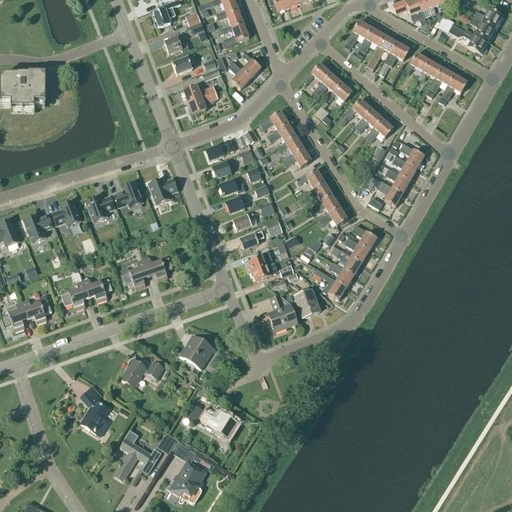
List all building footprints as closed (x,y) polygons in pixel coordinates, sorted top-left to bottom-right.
[(221,6),(221,5),(232,0),(218,0),(219,1),(217,2),(217,1),(212,3),(212,4),(214,8),(221,6)] [(215,17),(217,22),(226,19),(226,18),(237,13),(232,0),(221,5),(221,6),(225,14),(223,15),(222,15),(215,17)] [(289,11),(284,0),(271,0),(272,2),(274,7),(277,15),(289,11)] [(284,0),(289,11),(300,6),(297,0),(284,0)] [(432,10),(428,0),(419,0),(416,1),(421,14),(425,13),(432,10)] [(441,0),(428,0),(432,10),(438,8),(440,12),(446,10),(441,0)] [(455,11),(460,0),(453,0),(449,9),(455,11)] [(421,14),(416,1),(405,6),(404,3),(392,8),(396,17),(408,13),(412,25),(419,22),(422,28),(426,27),(424,20),(421,14)] [(180,7),(179,3),(178,2),(163,8),(164,12),(153,17),(156,24),(154,25),(156,30),(157,29),(158,31),(170,26),(168,21),(174,19),(171,10),(180,7)] [(212,4),(198,10),(200,14),(214,8),(212,4)] [(226,18),(226,19),(230,29),(221,32),(223,36),(231,32),(232,32),(231,31),(243,27),(237,13),(226,18)] [(472,20),(496,33),(503,21),(501,20),(488,13),(484,19),(475,14),(472,20)] [(188,30),(199,26),(195,15),(184,19),(188,30)] [(442,34),(448,23),(442,19),(436,30),(442,34)] [(489,45),(496,33),(472,20),(469,26),(478,31),(475,37),(489,45)] [(448,23),(442,34),(447,36),(447,35),(452,27),(453,25),(448,23)] [(352,34),(345,46),(346,46),(351,50),(352,50),(358,39),(364,42),(365,42),(371,31),(358,24),(352,34)] [(200,26),(199,26),(188,30),(191,38),(202,33),(200,26)] [(223,43),(225,49),(237,45),(248,40),(243,27),(231,31),(232,32),(231,32),(234,39),(223,43)] [(421,29),(419,33),(426,36),(429,35),(426,27),(421,29)] [(482,58),(489,45),(475,37),(474,37),(465,32),(464,34),(452,27),(447,35),(457,40),(462,38),(471,44),(467,50),(475,55),(475,56),(479,58),(480,57),(482,58)] [(365,42),(364,42),(358,53),(365,57),(371,46),(377,49),(383,38),(371,31),(365,42)] [(184,43),(183,38),(164,45),(168,58),(181,53),(182,56),(189,53),(185,43),(184,43)] [(381,51),(389,56),(390,56),(396,45),(383,38),(377,49),(373,56),(377,58),(381,51)] [(409,53),(396,45),(390,56),(389,56),(384,66),(389,69),(390,70),(396,60),(403,64),(409,53)] [(237,61),(235,55),(228,57),(231,64),(237,61)] [(260,71),(251,63),(252,63),(245,56),(242,59),(248,66),(241,73),(241,74),(250,82),(260,71)] [(377,58),(373,56),(366,68),(372,71),(379,59),(377,58)] [(422,74),(422,75),(428,64),(416,57),(410,67),(405,75),(408,77),(413,69),(422,74)] [(196,64),(194,58),(187,61),(187,60),(172,66),(176,78),(192,72),(189,66),(196,64)] [(220,75),(225,73),(221,62),(215,64),(220,75)] [(204,73),(215,70),(212,63),(202,66),(204,73)] [(435,82),(441,71),(428,64),(422,75),(422,74),(418,81),(422,84),(426,77),(434,82),(435,82)] [(250,82),(241,74),(241,73),(232,65),(227,71),(236,79),(231,84),(240,93),(250,82)] [(383,80),(389,69),(384,66),(378,77),(383,80)] [(319,67),(311,76),(304,83),(307,86),(313,79),(321,86),(322,86),(330,77),(319,67)] [(202,83),(218,78),(216,71),(200,77),(202,83)] [(435,82),(434,82),(428,92),(435,96),(441,86),(447,89),(454,78),(441,71),(435,82)] [(341,86),(330,77),(322,86),(321,86),(313,95),(319,100),(327,90),(332,95),(333,95),(341,86)] [(44,106),(44,107),(45,107),(45,79),(28,79),(28,78),(24,78),(20,78),(17,78),(17,79),(0,78),(0,106),(0,105),(10,105),(10,112),(34,112),(34,106),(44,106)] [(447,89),(441,99),(448,103),(454,93),(460,96),(466,85),(454,78),(447,89)] [(329,105),(335,98),(344,105),(352,96),(341,86),(333,95),(332,95),(326,102),(329,105)] [(182,94),(187,106),(214,96),(212,90),(199,95),(196,89),(182,94)] [(187,106),(192,118),(205,113),(203,107),(216,102),(214,96),(187,106)] [(355,115),(362,121),(362,122),(370,112),(359,103),(352,112),(351,111),(345,119),(349,123),(355,115)] [(373,131),(381,122),(370,112),(362,122),(362,121),(354,131),(359,136),(367,126),(373,131)] [(277,133),(277,134),(288,127),(280,115),(270,121),(259,127),(263,134),(273,127),(277,133)] [(325,119),(321,123),(327,128),(331,124),(325,119)] [(392,132),(381,122),(373,131),(365,140),(370,145),(378,136),(384,141),(392,132)] [(284,146),(285,146),(295,139),(288,127),(277,134),(277,133),(266,140),(270,146),(281,140),(284,146)] [(251,147),(255,144),(249,134),(244,136),(251,147)] [(240,150),(247,147),(244,137),(236,140),(240,150)] [(292,158),(303,152),(295,139),(285,146),(284,146),(276,151),(279,155),(287,150),(292,158)] [(233,154),(229,143),(224,145),(225,147),(227,152),(228,155),(233,154)] [(249,154),(252,163),(257,162),(263,158),(258,149),(257,150),(255,146),(250,149),(253,153),(249,154)] [(221,154),(227,152),(225,147),(219,149),(219,148),(205,154),(209,164),(223,158),(221,154)] [(409,159),(406,165),(406,166),(416,172),(424,159),(413,153),(402,147),(398,153),(409,159)] [(341,156),(344,152),(339,148),(336,151),(341,156)] [(379,164),(384,155),(377,150),(372,159),(379,164)] [(392,158),(395,159),(398,155),(390,151),(388,155),(392,158)] [(311,164),(303,152),(292,158),(282,164),(285,171),(296,164),(300,171),(311,164)] [(252,163),(249,154),(249,153),(240,157),(244,167),(253,164),(252,163)] [(398,178),(409,184),(416,172),(406,166),(406,165),(395,159),(391,166),(402,172),(398,178)] [(234,170),(232,164),(226,166),(212,171),(216,181),(230,176),(228,172),(234,170)] [(257,171),(246,175),(250,184),(250,185),(261,181),(257,171)] [(395,184),(391,191),(402,197),(409,184),(398,178),(388,172),(384,178),(395,184)] [(307,182),(313,192),(324,185),(316,173),(306,179),(298,184),(300,187),(307,182)] [(375,183),(370,180),(364,191),(369,194),(375,183)] [(161,182),(148,187),(155,207),(168,202),(167,198),(177,194),(172,182),(162,186),(161,182)] [(241,187),(239,182),(233,184),(219,189),(223,199),(236,194),(237,197),(244,194),(242,187),(241,187)] [(376,191),(376,192),(387,199),(384,204),(395,210),(402,197),(391,191),(380,184),(376,191)] [(331,198),(324,185),(313,192),(302,198),(306,204),(317,198),(321,204),(331,198)] [(127,207),(129,211),(142,206),(134,186),(121,191),(123,195),(113,198),(118,210),(127,207)] [(257,201),(269,196),(265,187),(254,192),(257,201)] [(328,217),(339,210),(331,198),(321,204),(310,210),(314,217),(324,210),(328,216),(328,217)] [(248,205),(245,199),(239,202),(239,201),(225,207),(229,217),(243,211),(242,207),(248,205)] [(98,200),(85,205),(93,225),(106,220),(104,216),(114,212),(109,200),(100,204),(98,200)] [(371,201),(368,207),(378,213),(381,207),(376,204),(371,201)] [(65,225),(67,229),(80,224),(72,204),(59,209),(61,213),(51,217),(55,229),(65,225)] [(274,216),(270,205),(259,210),(261,216),(266,214),(268,218),(274,216)] [(332,222),(336,229),(347,222),(339,210),(328,217),(328,216),(318,223),(321,229),(332,222)] [(236,234),(256,227),(252,217),(246,219),(232,224),(236,234)] [(23,223),(31,246),(44,241),(42,234),(52,230),(47,218),(37,222),(36,218),(23,223)] [(0,244),(3,244),(5,250),(18,245),(10,223),(0,226),(0,244)] [(269,238),(281,233),(277,223),(265,228),(269,238)] [(362,241),(358,247),(358,248),(368,254),(376,242),(366,235),(355,228),(351,235),(362,241)] [(263,241),(261,235),(253,238),(253,237),(239,243),(240,246),(239,246),(241,250),(242,250),(243,253),(257,247),(256,243),(263,241)] [(140,236),(129,240),(130,245),(142,241),(140,236)] [(327,249),(333,240),(328,237),(322,246),(327,249)] [(294,239),(284,245),(287,250),(297,245),(294,239)] [(354,253),(350,260),(361,266),(368,254),(358,248),(358,247),(347,241),(344,247),(354,253)] [(317,243),(307,250),(315,255),(321,246),(317,243)] [(343,272),(353,279),(361,266),(350,260),(340,253),(336,259),(347,266),(343,272)] [(285,254),(279,256),(281,262),(287,259),(285,254)] [(300,261),(307,265),(310,260),(303,256),(300,261)] [(250,274),(267,268),(266,265),(263,258),(248,264),(249,269),(248,269),(250,274)] [(143,263),(149,280),(155,278),(157,284),(167,281),(164,274),(172,271),(168,261),(151,266),(149,260),(143,263)] [(119,273),(121,277),(125,288),(132,285),(135,292),(145,289),(142,282),(149,280),(143,263),(136,265),(138,271),(129,274),(127,271),(119,273)] [(335,285),(346,291),(353,279),(343,272),(332,265),(328,272),(339,278),(335,284),(335,285)] [(267,268),(250,274),(252,280),(254,279),(255,284),(271,278),(277,276),(274,269),(268,272),(267,268)] [(281,280),(292,276),(290,270),(278,275),(281,280)] [(33,271),(25,274),(28,282),(36,278),(33,271)] [(322,282),(324,277),(315,272),(313,276),(322,282)] [(16,276),(5,281),(8,288),(19,284),(16,276)] [(288,285),(297,282),(295,276),(286,279),(288,285)] [(323,295),(338,304),(346,291),(335,285),(335,284),(329,280),(326,284),(329,286),(323,295)] [(82,284),(89,301),(95,299),(97,305),(107,302),(104,295),(112,292),(108,282),(91,288),(89,282),(82,284)] [(277,292),(285,288),(283,283),(275,286),(277,292)] [(82,303),(89,301),(82,284),(76,286),(78,292),(61,298),(65,309),(72,306),(75,313),(84,310),(82,303)] [(303,297),(311,318),(319,315),(311,294),(310,294),(308,289),(301,292),(303,297)] [(311,318),(303,297),(294,301),(302,321),(311,318)] [(22,305),(28,322),(34,320),(36,327),(46,323),(44,316),(51,314),(47,303),(45,298),(38,300),(39,302),(29,305),(29,303),(22,305)] [(275,335),(295,327),(290,313),(294,312),(294,309),(280,299),(270,302),(275,317),(269,319),(275,335)] [(22,324),(28,322),(22,305),(6,311),(8,317),(0,319),(4,330),(12,327),(14,334),(24,331),(22,324)] [(201,373),(214,351),(192,338),(179,359),(201,373)] [(120,382),(133,390),(143,374),(146,375),(147,373),(134,365),(135,364),(133,363),(120,382)] [(147,373),(146,375),(145,375),(156,382),(162,371),(152,365),(147,373)] [(212,396),(216,389),(206,383),(202,390),(212,396)] [(99,439),(107,425),(101,421),(107,412),(95,404),(100,399),(91,390),(80,400),(89,411),(80,427),(99,439)] [(194,425),(202,412),(191,405),(183,418),(194,425)] [(216,422),(210,418),(203,413),(197,423),(227,441),(237,425),(220,415),(216,422)] [(150,457),(133,446),(138,439),(129,433),(124,442),(125,442),(120,450),(128,456),(120,467),(119,467),(118,469),(119,469),(115,476),(124,482),(137,461),(145,466),(141,473),(147,477),(161,456),(153,452),(150,457)] [(166,457),(174,445),(163,438),(156,451),(166,457)] [(170,455),(186,465),(168,493),(181,500),(181,501),(187,505),(188,504),(192,506),(194,506),(201,495),(200,493),(196,490),(205,476),(189,466),(192,462),(195,457),(195,456),(187,451),(177,444),(170,455)]
